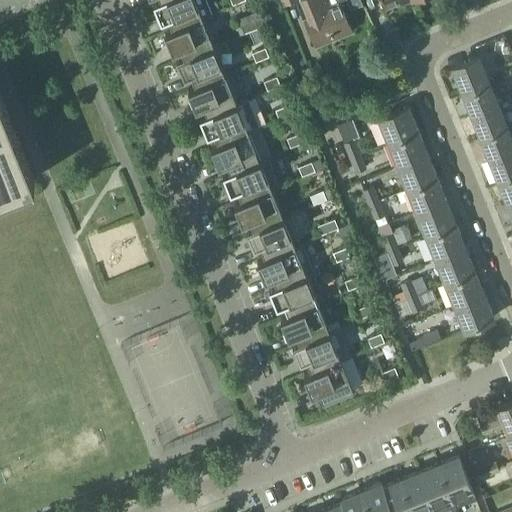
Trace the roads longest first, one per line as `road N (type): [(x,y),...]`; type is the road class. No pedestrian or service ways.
road 1 (residential): [(293,456),(103,0)]
road 2 (residential): [(511,9),(418,51),(511,287)]
road 3 (residential): [(293,456),(511,368)]
road 4 (residential): [(157,511),(293,456)]
